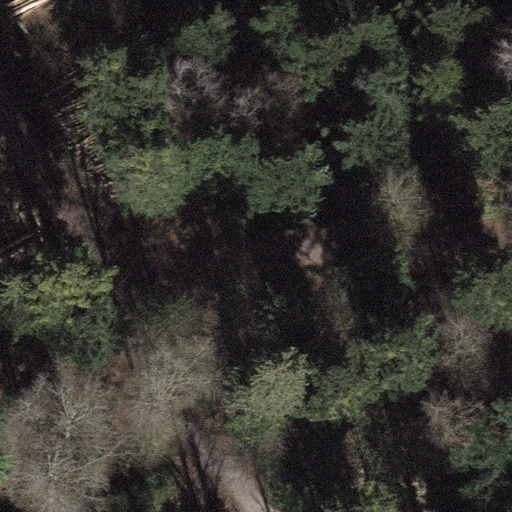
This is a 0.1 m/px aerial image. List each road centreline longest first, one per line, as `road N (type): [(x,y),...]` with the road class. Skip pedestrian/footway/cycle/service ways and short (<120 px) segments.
road 1 (track): [(24,151),(90,258),(280,511)]
road 2 (track): [(90,258),(511,246)]
